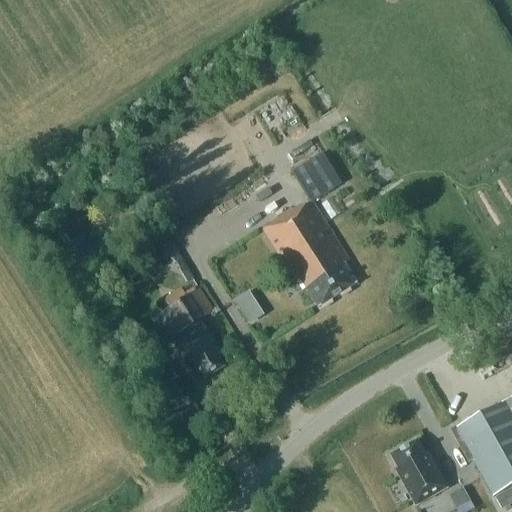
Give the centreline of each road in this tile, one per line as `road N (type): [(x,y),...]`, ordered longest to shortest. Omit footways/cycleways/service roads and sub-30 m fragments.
road 1 (unclassified): [(237,511),(316,422),(511,314)]
road 2 (track): [(137,511),(225,470),(259,487)]
